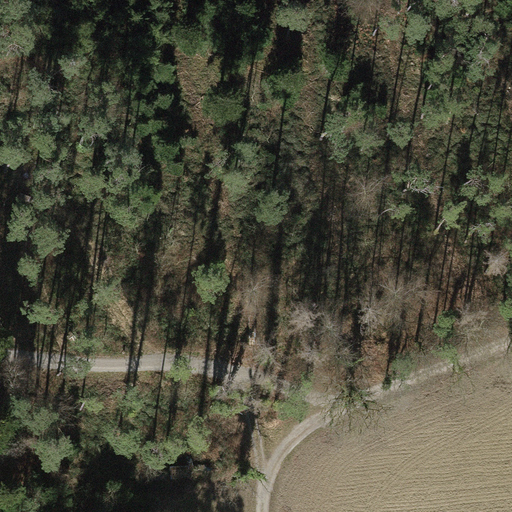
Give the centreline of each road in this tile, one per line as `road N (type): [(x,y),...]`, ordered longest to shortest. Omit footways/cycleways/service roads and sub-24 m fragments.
road 1 (track): [(0,338),(215,367),(335,409)]
road 2 (track): [(335,409),(511,341)]
